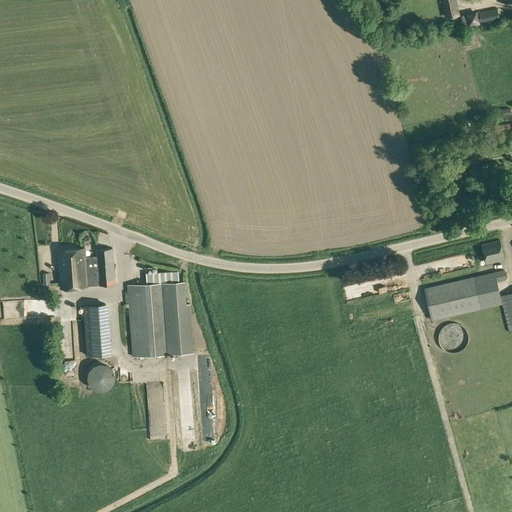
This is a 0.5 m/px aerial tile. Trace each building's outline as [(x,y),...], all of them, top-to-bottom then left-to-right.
[(442,0),(445,10),(457,8),(455,0),(442,0)] [(465,18),(469,28),(483,22),(479,12),(465,18)] [(502,110),(503,117),(510,116),(509,109),(502,110)] [(511,122),(487,126),(488,134),(511,129),(511,122)] [(481,244),(486,263),(505,258),(500,239),(481,244)] [(59,250),(61,287),(116,284),(113,248),(96,249),(96,255),(85,256),(84,248),(59,250)] [(156,283),(128,285),(133,356),(192,352),(189,303),(185,303),(183,271),(155,273),(156,283)] [(432,321),(502,305),(496,282),(506,280),(504,271),(425,289),(432,321)] [(373,287),(348,291),(349,299),(374,295),(373,287)] [(112,347),(109,297),(99,297),(101,347),(112,347)] [(88,300),(90,349),(100,348),(98,300),(88,300)] [(467,339),(468,336),(467,333),(467,331),(465,328),(463,325),(460,324),(458,322),(455,322),(452,322),(448,322),(446,323),(444,324),(442,326),(441,328),(439,330),(438,333),(438,336),(438,339),(439,342),(441,345),(442,347),(445,349),(447,350),(451,351),(453,351),(458,350),(461,349),(463,347),(465,344),(467,342),(467,339)] [(213,394),(211,360),(203,361),(205,394),(213,394)] [(103,365),(101,364),(100,364),(98,365),(97,365),(96,366),(95,366),(94,367),(93,367),(92,368),(91,369),(91,370),(90,371),(90,372),(89,373),(89,374),(89,375),(88,376),(88,377),(88,379),(89,380),(89,381),(89,382),(90,383),(90,384),(91,385),(92,386),(92,387),(93,387),(94,388),(95,389),(97,390),(98,390),(99,390),(100,390),(102,390),(103,390),(104,390),(105,390),(106,389),(108,388),(109,388),(111,386),(111,385),(112,385),(113,384),(113,383),(114,382),(114,380),(114,379),(114,378),(114,377),(114,376),(114,375),(114,374),(113,373),(113,372),(112,371),(112,370),(111,369),(110,368),(109,367),(108,367),(107,366),(106,365),(104,365),(103,365)] [(181,367),(184,438),(196,437),(193,367),(181,367)] [(215,436),(213,400),(206,401),(207,437),(215,436)] [(151,423),(167,422),(166,405),(150,406),(151,423)]
